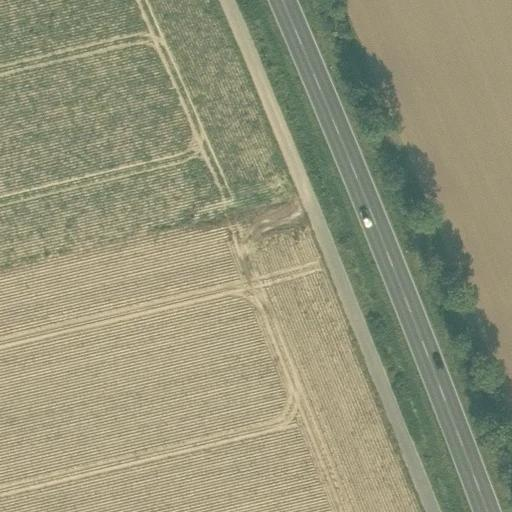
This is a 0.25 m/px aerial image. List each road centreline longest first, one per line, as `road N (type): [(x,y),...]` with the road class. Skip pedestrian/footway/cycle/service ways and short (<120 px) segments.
road 1 (track): [(223,0),(429,511)]
road 2 (secondary): [(485,511),(281,0)]
